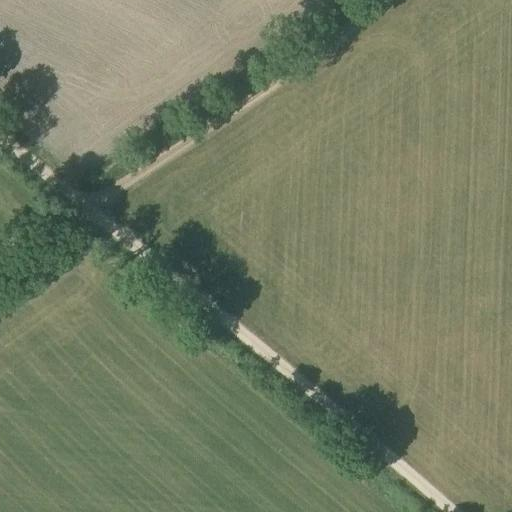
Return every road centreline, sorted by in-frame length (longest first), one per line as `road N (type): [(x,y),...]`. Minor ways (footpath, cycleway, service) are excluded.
road 1 (track): [(444,511),(87,208)]
road 2 (track): [(87,208),(388,0)]
